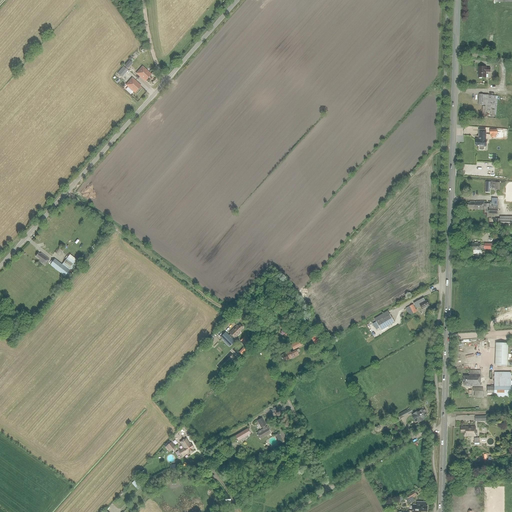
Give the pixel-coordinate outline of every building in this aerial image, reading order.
[(137,73),(145,81),(151,74),(142,67),(137,73)] [(490,72),(490,68),(486,68),(486,67),(478,67),(478,78),(486,78),(486,72),(490,72)] [(132,79),(126,85),(135,92),(140,86),(132,79)] [(497,115),(499,95),(480,93),(479,104),(484,105),(484,113),(497,115)] [(479,130),(479,140),(476,139),(476,146),(486,146),(486,140),(486,130),(479,130)] [(486,182),(485,192),(489,192),(489,187),(495,187),(496,182),(486,182)] [(468,208),(474,208),(474,209),(484,210),(484,207),(489,207),(489,208),(488,208),(488,214),(497,214),(497,199),(492,199),(492,204),(484,204),(484,202),(480,201),(480,202),(470,202),(470,203),(468,203),(468,208)] [(511,216),(499,216),(499,227),(511,227),(511,216)] [(482,244),(481,244),(472,244),(470,244),(470,250),(473,250),(473,251),(481,251),(481,250),(482,250),(482,255),(494,255),(494,244),(484,244),(484,245),(482,244)] [(35,257),(40,260),(39,261),(45,266),(49,260),(41,253),(40,254),(38,253),(35,257)] [(69,270),(69,269),(62,265),(54,259),(50,265),(65,276),(69,270)] [(66,259),(62,265),(69,269),(73,264),(66,259)] [(421,307),(422,309),(429,305),(427,300),(424,302),(423,298),(413,303),(416,309),(421,307)] [(379,328),(381,331),(395,323),(389,314),(373,324),(376,330),(379,328)] [(240,333),(239,332),(243,328),(240,325),(238,326),(237,325),(229,333),(235,338),(240,333)] [(245,336),(241,340),(247,346),(251,342),(245,336)] [(319,336),(314,338),(318,344),(323,342),(319,336)] [(508,343),(496,343),(495,366),(507,366),(508,343)] [(281,356),(281,357),(283,360),(285,359),(286,361),(291,358),(292,359),(298,355),(296,350),(289,354),(288,351),(281,356)] [(511,386),(511,372),(494,372),(494,387),(487,387),(487,394),(494,394),(494,397),(511,397),(511,391),(511,390),(511,386)] [(469,374),(469,376),(463,376),(463,384),(466,384),(466,386),(480,386),(481,375),(469,374)] [(483,397),(483,388),(474,388),(475,397),(483,397)] [(408,415),(413,412),(411,408),(406,411),(405,410),(397,414),(400,419),(408,414),(408,415)] [(418,423),(423,421),(423,419),(422,418),(427,416),(423,409),(418,412),(415,414),(414,413),(413,414),(411,415),(415,423),(417,422),(418,423)] [(266,425),(262,418),(257,421),(261,428),(262,427),(263,429),(256,433),(257,435),(259,439),(259,438),(260,440),(269,434),(268,433),(270,432),(267,426),(265,427),(264,426),(266,425)] [(464,436),(475,436),(475,426),(467,427),(467,428),(461,428),(461,432),(464,432),(464,436)] [(250,433),(247,429),(237,435),(240,439),(245,437),(244,436),(250,433)] [(190,445),(186,438),(180,442),(183,447),(179,450),(182,456),(188,453),(189,453),(190,454),(193,452),(191,449),(193,448),(191,445),(190,445)] [(175,447),(171,443),(166,446),(170,451),(175,447)] [(139,474),(144,481),(149,477),(144,470),(139,474)] [(138,490),(143,486),(138,479),(133,482),(138,490)] [(415,501),(413,497),(417,494),(415,491),(410,494),(410,493),(407,495),(407,496),(405,498),(407,502),(408,503),(410,503),(411,503),(415,501)] [(427,511),(427,507),(426,507),(426,502),(418,502),(417,503),(417,505),(413,505),(413,511),(412,511),(420,511),(421,511),(427,511)]
